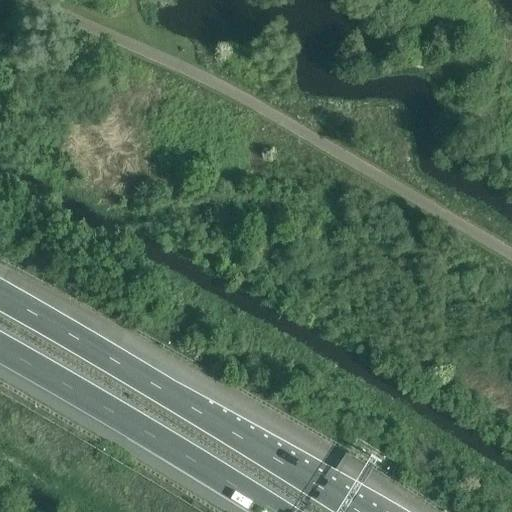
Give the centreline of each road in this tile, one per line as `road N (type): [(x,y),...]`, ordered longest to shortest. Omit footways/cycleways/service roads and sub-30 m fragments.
road 1 (motorway): [(359,511),(0,288)]
road 2 (motorway): [(0,346),(275,511)]
